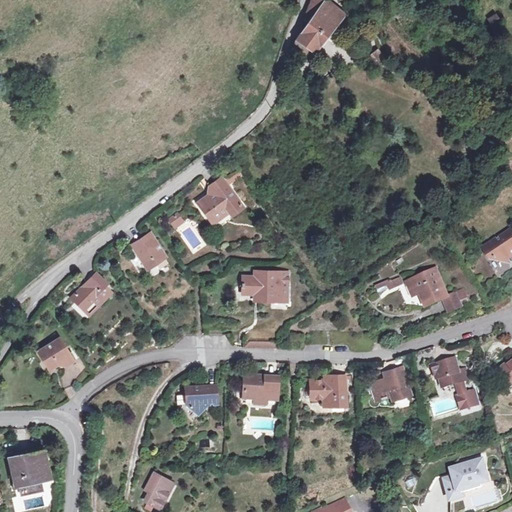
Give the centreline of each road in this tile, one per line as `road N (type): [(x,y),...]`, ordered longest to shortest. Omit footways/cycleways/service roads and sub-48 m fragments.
road 1 (residential): [(62,422),(88,389),(147,357),(201,351),(381,358),(511,319)]
road 2 (residential): [(43,280),(261,119),(303,0)]
road 3 (track): [(75,404),(100,424),(93,511)]
